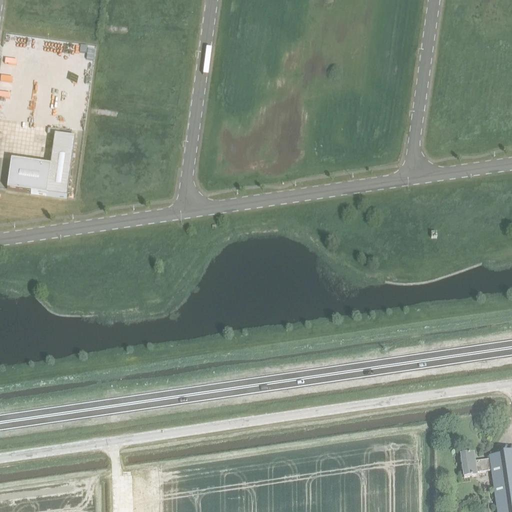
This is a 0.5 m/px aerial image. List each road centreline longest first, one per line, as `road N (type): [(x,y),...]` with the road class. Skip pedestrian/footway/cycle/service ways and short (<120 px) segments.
road 1 (trunk): [(0,423),(511,348)]
road 2 (unclassified): [(0,460),(511,386)]
road 3 (unclassified): [(182,214),(413,178)]
road 4 (unclassified): [(210,0),(182,214)]
road 5 (unclassified): [(0,242),(182,214)]
road 6 (unclassified): [(433,0),(413,178)]
